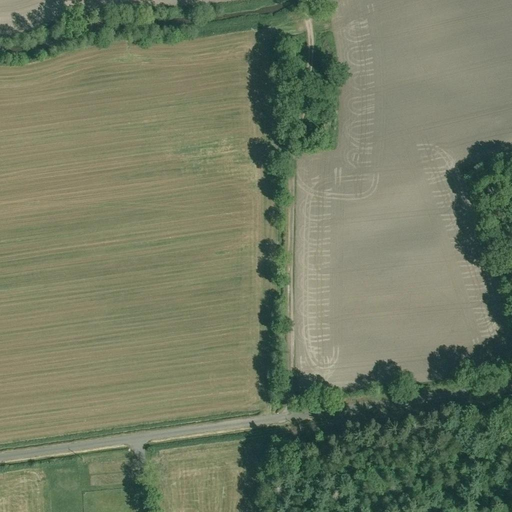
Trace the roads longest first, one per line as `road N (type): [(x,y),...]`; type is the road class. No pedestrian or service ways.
road 1 (unclassified): [(511,382),(0,457)]
road 2 (track): [(287,417),(293,152),(312,44),(301,0)]
